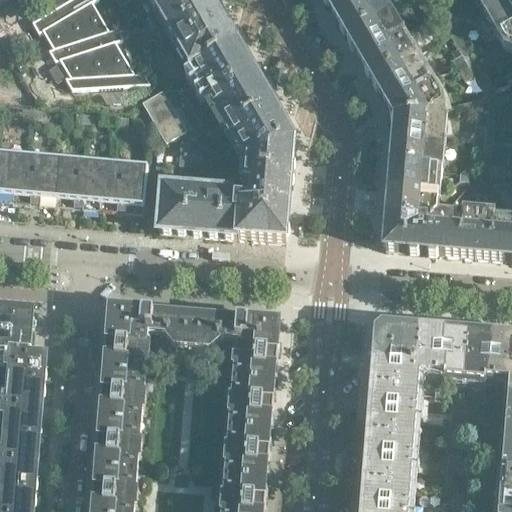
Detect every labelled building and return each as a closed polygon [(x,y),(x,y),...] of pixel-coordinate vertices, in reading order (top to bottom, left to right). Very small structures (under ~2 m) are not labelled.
[(39,39),(43,36),(54,54),(49,56),(56,67),(60,65),(71,83),(66,84),(72,95),(150,90),(144,79),(134,80),(115,48),(124,45),(117,34),(108,37),(91,8),(99,3),(97,0),(16,0),(23,10),(40,0),(42,0),(52,16),(33,28),(39,39)] [(134,7),(129,0),(114,0),(122,14),(134,7)] [(182,0),(150,0),(159,14),(182,0)] [(219,19),(208,0),(207,0),(182,0),(159,14),(176,44),(219,19)] [(322,0),(323,1),(329,11),(334,19),(366,0),(322,0)] [(366,0),(334,19),(341,30),(346,40),(347,41),(388,17),(378,0),(366,0)] [(511,2),(511,0),(477,0),(488,17),(511,2)] [(448,14),(442,2),(432,8),(438,18),(438,19),(448,14)] [(511,31),(511,2),(488,17),(480,22),(493,43),(501,38),(511,31)] [(438,18),(432,8),(431,7),(423,11),(430,23),(438,18)] [(454,24),(448,14),(438,19),(444,28),(445,29),(454,24)] [(347,41),(349,44),(354,54),(360,63),(401,39),(388,17),(347,41)] [(444,28),(438,19),(438,18),(430,23),(435,33),(444,28)] [(236,49),(236,48),(230,40),(219,19),(176,44),(194,74),(236,49)] [(511,31),(501,38),(508,51),(511,48),(511,31)] [(469,57),(456,35),(450,39),(461,57),(463,60),(469,57)] [(160,53),(151,39),(141,45),(149,59),(160,53)] [(360,63),(365,73),(371,83),(372,84),(414,60),(401,39),(360,63)] [(254,79),(243,61),(238,52),(236,49),(194,74),(211,104),(254,79)] [(168,68),(160,53),(149,59),(158,75),(168,68)] [(372,84),(374,87),(380,98),(384,105),(426,81),(433,77),(421,56),(414,60),(372,84)] [(468,69),(463,60),(461,57),(453,62),(459,73),(468,69)] [(481,77),(469,57),(463,60),(468,69),(474,79),(475,81),(481,77)] [(474,79),(468,69),(459,73),(465,84),(474,79)] [(490,85),(484,76),(481,77),(475,81),(480,90),(490,85)] [(384,105),(391,116),(393,126),(441,115),(450,113),(446,100),(433,77),(426,81),(384,105)] [(271,109),(270,108),(265,99),(254,79),(211,104),(228,134),(271,109)] [(495,94),(490,85),(480,90),(486,100),(495,94)] [(499,106),(499,100),(495,94),(486,100),(488,104),(488,106),(495,107),(495,105),(499,106)] [(186,135),(163,97),(144,108),(147,113),(153,124),(166,147),(186,135)] [(194,114),(186,102),(177,108),(184,120),(194,114)] [(493,131),(495,107),(488,106),(486,130),(493,131)] [(286,134),(278,122),(273,113),(271,109),(228,134),(243,160),(286,134)] [(201,127),(194,114),(184,120),(192,133),(201,127)] [(441,115),(393,126),(396,137),(395,145),(441,149),(444,123),(441,115)] [(485,142),(486,130),(476,129),(475,142),(485,142)] [(491,155),(493,131),(486,130),(485,142),(484,155),(491,155)] [(292,178),(292,176),(293,165),(294,149),(286,134),(243,160),(246,165),(245,174),(292,178)] [(484,155),(485,142),(475,142),(474,154),(484,155)] [(395,145),(394,157),(393,169),(440,172),(441,149),(395,145)] [(197,170),(198,150),(182,149),(181,169),(197,170)] [(489,176),(491,155),(484,155),(482,176),(486,176),(489,176)] [(0,207),(13,208),(18,161),(0,159),(0,207)] [(57,212),(61,165),(29,162),(18,161),(13,208),(19,209),(30,210),(38,211),(57,212)] [(224,171),(225,164),(217,163),(217,171),(224,171)] [(100,216),(105,168),(91,167),(61,165),(57,212),(73,214),(82,214),(100,216)] [(144,212),(148,172),(110,169),(105,168),(100,216),(104,216),(125,218),(144,220),(144,212)] [(207,179),(207,170),(202,169),(202,173),(193,172),(193,178),(207,179)] [(393,169),(392,173),(391,185),(391,195),(437,199),(439,175),(440,172),(393,169)] [(217,171),(210,170),(207,170),(207,179),(216,179),(217,171)] [(289,215),(291,191),(292,180),(292,178),(245,174),(244,188),(246,191),(249,191),(248,204),(251,207),(251,211),(289,215)] [(467,183),(468,175),(458,174),(458,177),(458,182),(467,183)] [(476,187),(477,175),(468,175),(467,183),(470,187),(476,187)] [(485,188),(486,176),(482,176),(477,175),(476,187),(478,188),(478,195),(482,196),(483,188),(485,188)] [(494,185),(495,177),(489,176),(486,176),(485,188),(491,189),(494,185)] [(503,181),(503,178),(495,177),(494,185),(502,186),(503,181)] [(478,188),(476,187),(470,187),(469,195),(478,195),(478,188)] [(490,197),(491,192),(491,191),(491,189),(485,188),(483,188),(482,196),(490,197)] [(158,237),(160,238),(189,240),(192,194),(162,192),(160,214),(158,237)] [(192,194),(189,240),(219,242),(222,196),(192,194)] [(391,195),(389,210),(388,222),(408,223),(409,222),(428,224),(431,221),(436,216),(437,199),(391,195)] [(222,196),(219,242),(239,244),(249,245),(251,211),(251,207),(248,204),(235,203),(235,199),(232,197),(222,196)] [(286,248),(286,242),(287,232),(289,215),(251,211),(249,245),(286,248)] [(490,264),(493,223),(494,219),(463,217),(463,221),(459,262),(490,264)] [(422,259),(427,259),(438,260),(459,262),(463,221),(441,219),(440,222),(440,231),(425,230),(422,259)] [(385,256),(408,258),(419,259),(422,259),(425,230),(440,231),(440,222),(431,221),(428,224),(409,222),(408,223),(388,222),(387,241),(386,253),(385,256)] [(490,264),(511,266),(511,224),(493,223),(490,264)] [(279,327),(248,325),(236,324),(216,322),(205,321),(195,320),(153,317),(153,315),(141,314),(141,316),(110,314),(108,333),(146,336),(152,336),(166,337),(166,345),(177,346),(177,352),(207,354),(208,348),(219,349),(220,341),(241,343),(278,346),(279,327)] [(33,323),(27,322),(16,322),(7,321),(4,349),(1,349),(0,360),(8,361),(29,363),(30,360),(30,358),(32,336),(35,336),(36,328),(32,328),(33,323)] [(108,333),(107,344),(107,354),(150,357),(150,348),(145,347),(146,336),(108,333)] [(375,355),(377,355),(379,340),(381,338),(383,336),(421,339),(423,339),(423,337),(381,333),(377,338),(375,355)] [(418,365),(421,339),(383,336),(381,338),(379,340),(377,355),(376,370),(415,373),(416,365),(418,365)] [(443,367),(445,341),(434,340),(434,337),(423,337),(423,339),(421,339),(418,365),(416,365),(415,373),(415,380),(421,381),(445,383),(447,367),(443,367)] [(465,388),(469,343),(466,343),(467,340),(455,339),(455,342),(445,341),(443,367),(447,367),(445,383),(444,386),(465,388)] [(491,371),(493,345),(482,344),(482,341),(471,341),(471,343),(469,343),(465,388),(486,389),(486,386),(485,386),(486,371),(491,371)] [(233,364),(276,368),(277,358),(278,346),(241,343),(240,355),(234,355),(233,364)] [(511,343),(504,343),(503,346),(493,345),(491,371),(486,371),(485,386),(486,386),(509,388),(510,388),(511,388),(511,343)] [(150,357),(107,354),(106,363),(105,378),(142,381),(143,366),(149,367),(150,357)] [(43,389),(44,386),(44,375),(45,372),(45,365),(36,364),(29,363),(8,361),(6,375),(10,375),(10,386),(43,389)] [(274,392),(275,377),(276,368),(233,364),(232,374),(238,374),(237,389),(274,392)] [(419,398),(421,381),(415,380),(415,373),(376,370),(375,380),(375,381),(372,382),(372,390),(374,392),(374,394),(419,398)] [(105,378),(103,393),(103,402),(146,406),(146,396),(141,396),(142,381),(105,378)] [(42,408),(42,403),(43,392),(43,389),(10,386),(8,404),(4,404),(3,413),(41,416),(42,408)] [(229,413),(272,416),(273,406),(274,392),(237,389),(236,403),(230,403),(229,413)] [(417,426),(419,398),(374,394),(374,397),(371,398),(371,406),(373,408),(372,418),(398,420),(398,425),(417,426)] [(443,404),(443,396),(435,395),(435,399),(434,404),(443,404)] [(493,404),(493,400),(485,399),(484,408),(493,409),(493,404)] [(146,406),(103,402),(102,411),(101,426),(138,430),(139,415),(145,415),(146,406)] [(463,413),(464,404),(453,403),(453,405),(452,412),(463,413)] [(474,414),(474,407),(474,405),(464,404),(463,413),(474,414)] [(462,421),(463,413),(452,412),(452,420),(462,421)] [(39,444),(40,425),(41,416),(3,413),(3,423),(6,423),(5,441),(39,444)] [(270,441),(271,425),(272,416),(229,413),(228,422),(234,422),(233,438),(270,441)] [(473,422),(474,414),(463,413),(462,421),(473,422)] [(415,446),(417,426),(398,425),(398,420),(372,418),(371,429),(369,430),(368,438),(370,440),(370,442),(415,446)] [(462,430),(462,421),(452,420),(451,429),(462,430)] [(462,430),(472,431),(473,422),(462,421),(462,430)] [(101,426),(99,441),(99,451),(142,454),(142,445),(137,444),(138,430),(101,426)] [(225,461),(268,465),(269,455),(270,441),(233,438),(232,452),(226,452),(225,461)] [(37,463),(39,444),(5,441),(4,459),(0,458),(0,468),(37,471),(37,463)] [(413,474),(415,446),(370,442),(370,445),(367,446),(367,454),(369,456),(368,466),(394,468),(394,473),(413,474)] [(142,454),(99,451),(98,460),(97,475),(134,478),(135,463),(141,464),(142,454)] [(511,454),(505,453),(503,473),(511,473),(511,454)] [(458,469),(459,461),(448,460),(448,468),(458,469)] [(266,489),(267,474),(268,465),(225,461),(224,471),(230,471),(229,486),(266,489)] [(469,470),(470,461),(459,461),(458,469),(469,470)] [(411,494),(413,474),(394,473),(394,468),(368,466),(367,477),(365,478),(364,486),(366,488),(366,490),(411,494)] [(34,498),(35,496),(36,485),(36,480),(37,471),(0,468),(0,477),(2,478),(1,496),(34,498)] [(458,478),(458,469),(448,468),(447,477),(458,478)] [(468,479),(469,470),(458,469),(458,478),(468,479)] [(511,473),(503,473),(501,501),(511,502),(511,473)] [(97,475),(95,490),(95,499),(137,503),(138,494),(133,493),(134,478),(97,475)] [(221,510),(245,511),(264,511),(265,504),(266,489),(229,486),(228,501),(222,501),(221,510)] [(409,511),(411,494),(366,490),(366,493),(363,494),(363,502),(365,504),(364,511),(409,511)] [(33,511),(34,501),(34,498),(1,496),(0,502),(0,511),(33,511)] [(136,511),(137,503),(95,499),(94,508),(93,511),(136,511)] [(511,511),(511,502),(501,501),(499,511),(511,511)]
